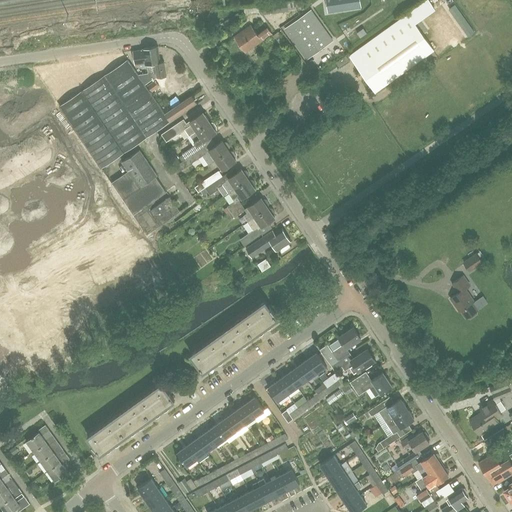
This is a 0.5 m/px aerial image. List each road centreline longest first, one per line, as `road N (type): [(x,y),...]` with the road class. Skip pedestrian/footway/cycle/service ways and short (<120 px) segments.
road 1 (residential): [(98,484),(357,297)]
road 2 (unclassified): [(498,511),(357,297)]
road 3 (unclassified): [(311,230),(511,91)]
road 4 (unclassified): [(181,42),(311,230)]
road 5 (unknown): [(0,74),(150,39),(181,42)]
